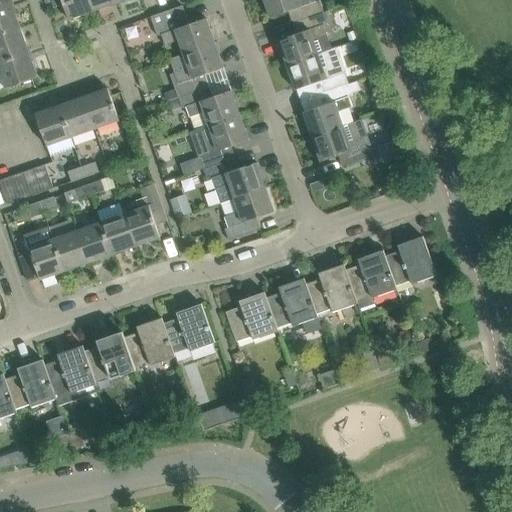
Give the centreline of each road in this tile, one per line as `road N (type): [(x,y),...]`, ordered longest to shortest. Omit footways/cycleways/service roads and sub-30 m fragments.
road 1 (residential): [(293,511),(264,480),(229,464),(192,464),(0,503)]
road 2 (residential): [(315,237),(26,329)]
road 3 (residential): [(315,237),(231,0)]
road 4 (tertiary): [(454,189),(387,0)]
road 5 (tertiary): [(511,357),(454,189)]
road 6 (residential): [(454,189),(315,237)]
